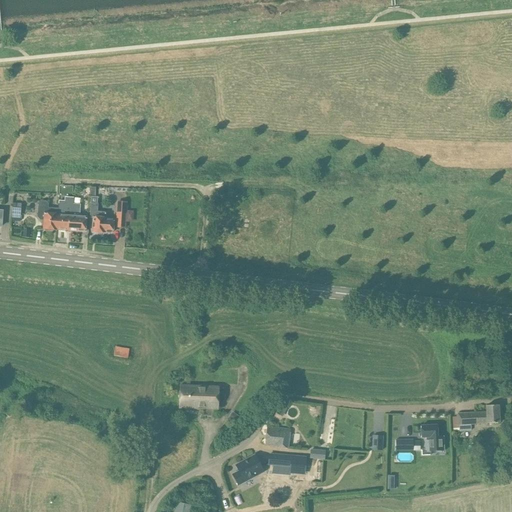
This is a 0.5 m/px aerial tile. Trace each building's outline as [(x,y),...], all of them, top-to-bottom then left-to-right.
[(136,208),(136,195),(128,195),(128,208),(136,208)] [(57,214),(56,231),(57,230),(68,231),(70,206),(73,207),(73,205),(73,199),(65,198),(65,202),(58,201),(58,209),(57,214)] [(38,204),(37,217),(40,220),(43,220),(43,230),(56,231),(57,214),(58,209),(54,209),(47,208),(47,205),(45,202),(41,201),(38,204)] [(126,203),(117,202),(116,227),(125,228),(126,203)] [(21,204),(14,203),(12,220),(19,221),(21,204)] [(70,206),(68,231),(80,232),(85,232),(86,218),(85,218),(85,217),(81,217),(80,217),(80,205),(73,205),(73,207),(70,206)] [(107,212),(90,211),(89,219),(93,219),(92,232),(97,233),(98,234),(101,235),(102,233),(104,233),(105,232),(112,233),(113,218),(106,218),(107,212)] [(129,349),(115,346),(113,355),(127,358),(129,349)] [(219,387),(180,386),(179,408),(218,409),(219,387)] [(499,423),(498,405),(486,406),(486,412),(459,413),(459,425),(460,425),(461,431),(468,431),(468,425),(487,423),(487,424),(499,423)] [(232,412),(228,419),(238,426),(243,419),(232,412)] [(437,437),(436,425),(420,426),(421,438),(426,438),(426,440),(429,440),(429,452),(436,451),(444,451),(443,436),(437,437)] [(290,430),(267,427),(265,445),(287,448),(289,440),(290,430)] [(383,436),(372,436),(372,450),(382,450),(383,436)] [(413,451),(413,440),(395,440),(395,450),(413,451)] [(311,450),(310,458),(324,459),(325,451),(311,450)] [(306,457),(269,454),(268,465),(290,467),(289,474),(304,475),(306,457)] [(263,472),(254,456),(236,466),(239,472),(233,475),(238,486),(263,472)] [(190,511),(192,506),(176,502),(174,511),(190,511)]
